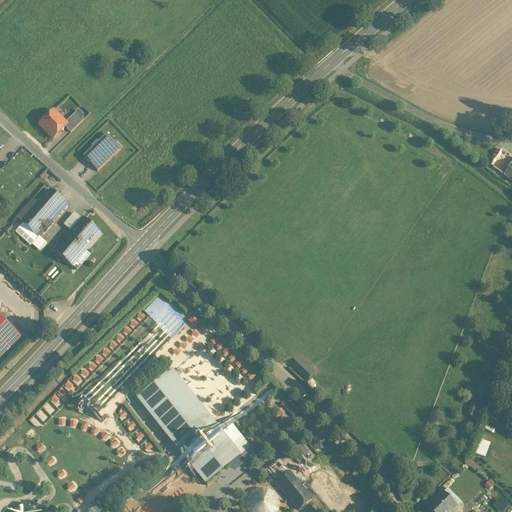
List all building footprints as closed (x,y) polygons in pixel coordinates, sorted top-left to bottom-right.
[(65,123),(53,111),(40,124),(53,138),(65,127),(67,125),(65,123)] [(76,112),(65,123),(67,125),(65,127),(70,132),(83,120),(76,112)] [(107,134),(83,156),(98,171),(121,148),(107,134)] [(511,167),(511,157),(502,151),(491,167),(506,177),(511,167)] [(38,203),(32,211),(49,225),(67,204),(51,189),(38,203)] [(33,198),(17,217),(22,221),(32,211),(38,203),(33,198)] [(49,225),(32,211),(22,221),(22,222),(18,227),(18,228),(21,230),(22,233),(23,235),(26,234),(33,241),(38,236),(39,236),(49,225)] [(100,233),(83,219),(72,232),(82,241),(81,242),(87,247),(100,233)] [(82,241),(72,232),(55,251),(71,265),(87,247),(81,242),(82,241)] [(160,295),(146,308),(155,317),(165,308),(163,306),(167,302),(160,295)] [(0,316),(0,358),(21,338),(0,316)] [(214,337),(209,343),(235,363),(240,357),(214,337)] [(241,359),(235,363),(249,381),(255,376),(241,359)] [(174,371),(173,369),(137,398),(178,449),(205,484),(229,465),(241,455),(223,433),(213,421),(174,371)] [(233,425),(223,433),(241,455),(229,465),(234,472),(256,454),(233,425)] [(313,438),(314,449),(326,448),(325,437),(313,438)] [(474,453),(485,457),(491,443),(480,439),(474,453)] [(313,452),(309,443),(295,449),(299,458),(313,452)] [(284,456),(283,469),(295,470),(296,457),(284,456)] [(468,458),(465,462),(475,470),(478,466),(468,458)] [(279,481),(283,478),(273,468),(270,470),(279,481)] [(313,500),(297,480),(282,492),(298,511),(313,500)] [(456,506),(443,494),(428,508),(431,511),(449,511),(451,511),(456,506)] [(158,511),(158,500),(136,501),(137,508),(129,508),(129,511),(158,511)]
